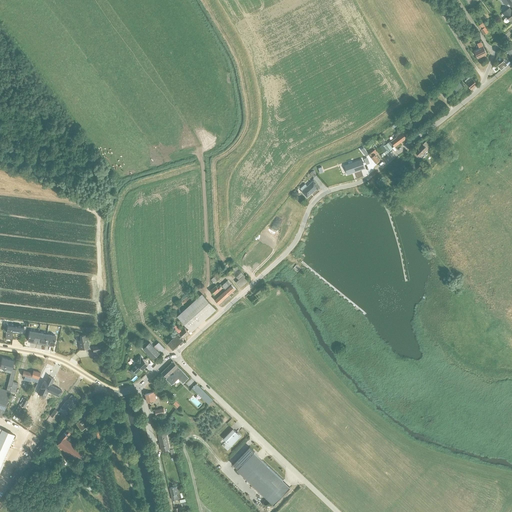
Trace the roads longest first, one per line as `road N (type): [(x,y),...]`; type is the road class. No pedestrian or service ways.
road 1 (unclassified): [(172,355),(287,253),(321,196),(369,177),(484,85)]
road 2 (tertiary): [(336,511),(172,355)]
road 3 (tertiary): [(139,388),(169,511)]
road 4 (unclassified): [(110,390),(137,511)]
road 5 (tertiary): [(0,346),(64,362),(110,390)]
